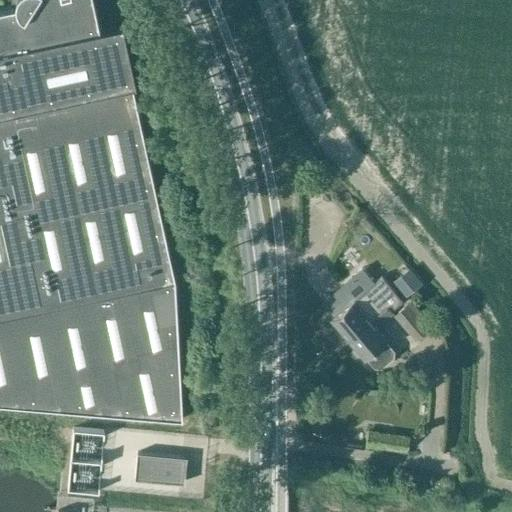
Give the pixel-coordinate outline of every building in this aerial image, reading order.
[(0,405),(114,413),(182,418),(175,276),(132,81),(136,80),(123,20),(100,25),(93,0),(15,0),(16,1),(16,4),(0,7),(0,405)] [(353,300),(331,318),(346,337),(387,302),(389,303),(390,302),(394,307),(402,299),(381,275),(374,282),(362,268),(340,286),(353,300)] [(411,272),(397,284),(406,295),(420,283),(411,272)] [(325,279),(307,295),(320,309),(338,292),(325,279)] [(396,313),(417,340),(434,326),(413,299),(396,313)] [(387,302),(346,337),(364,358),(366,356),(374,365),(379,366),(392,356),(392,350),(384,341),(385,340),(374,325),(381,319),(382,321),(391,312),(390,311),(393,308),(389,303),(387,302)] [(368,429),(366,445),(385,448),(388,432),(368,429)] [(137,452),(134,478),(184,482),(187,456),(137,452)]
